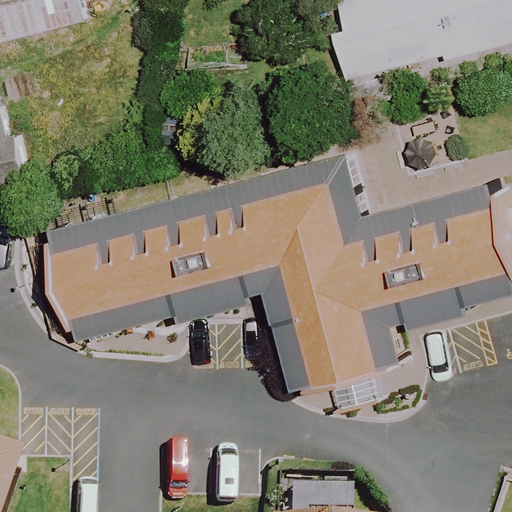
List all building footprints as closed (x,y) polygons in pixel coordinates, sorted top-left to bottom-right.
[(109,2),(108,0),(20,0),(0,6),(0,41),(90,15),(88,8),(109,2)] [(511,43),(511,0),(317,0),(339,87),(511,43)] [(0,184),(28,177),(10,104),(0,106),(0,184)] [(353,168),(64,253),(86,330),(302,267),(338,393),(399,375),(382,319),(511,281),(511,197),(373,238),(353,168)] [(31,511),(47,472),(0,453),(0,511),(31,511)]
